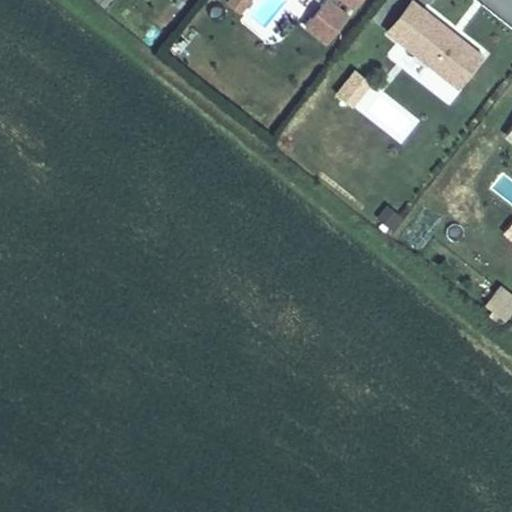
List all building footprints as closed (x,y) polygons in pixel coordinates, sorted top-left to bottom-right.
[(223,0),(222,2),(238,13),(247,0),(223,0)] [(381,33),(392,42),(417,11),(406,2),(381,33)] [(445,32),(417,11),(392,42),(452,88),(477,57),(450,37),(448,41),(442,36),(445,32)] [(354,69),(332,92),(350,108),(372,85),(354,69)] [(362,112),(401,142),(418,120),(379,90),(362,112)] [(511,118),(498,136),(511,147),(511,118)] [(503,323),(511,310),(511,295),(498,285),(482,307),(503,323)]
